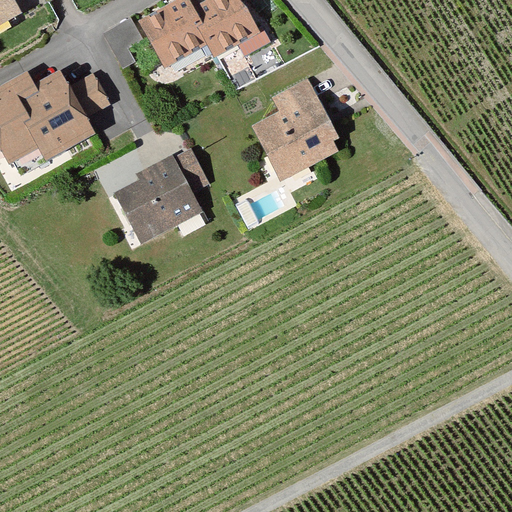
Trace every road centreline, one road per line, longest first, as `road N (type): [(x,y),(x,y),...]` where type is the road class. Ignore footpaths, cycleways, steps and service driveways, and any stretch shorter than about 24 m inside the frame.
road 1 (residential): [(300,0),(511,258)]
road 2 (track): [(511,379),(258,511)]
